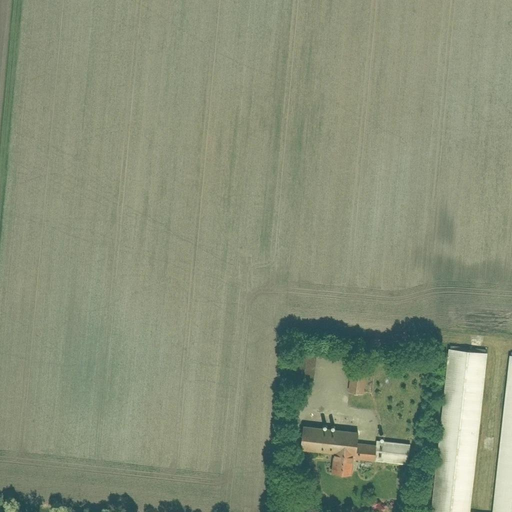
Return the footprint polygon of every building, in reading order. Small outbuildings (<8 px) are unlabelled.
[(291,376),(312,379),(315,352),(295,349),(291,376)] [(491,511),(465,511),(484,353),(446,349),(427,511),(511,511),(511,358),(509,358),(491,511)] [(399,350),(398,360),(417,363),(418,353),(399,350)] [(349,370),(348,393),(362,394),(364,371),(349,370)] [(348,475),(350,459),(405,464),(407,445),(375,442),(375,449),(353,446),(355,431),(301,425),(298,449),(333,453),(331,473),(348,475)]
